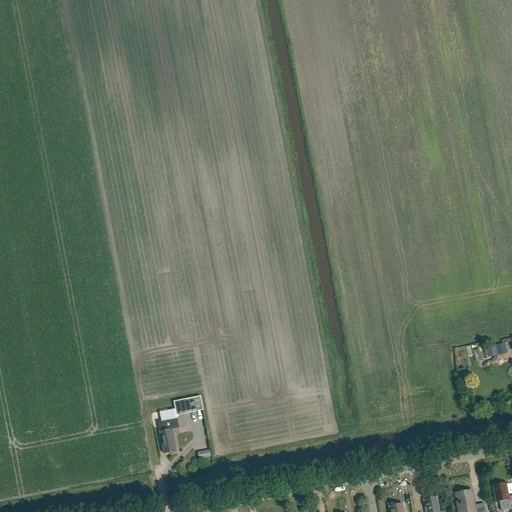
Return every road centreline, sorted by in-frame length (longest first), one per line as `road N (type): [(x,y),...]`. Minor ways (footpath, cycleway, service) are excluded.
road 1 (unclassified): [(184,511),(366,477)]
road 2 (unclassified): [(366,477),(511,449)]
